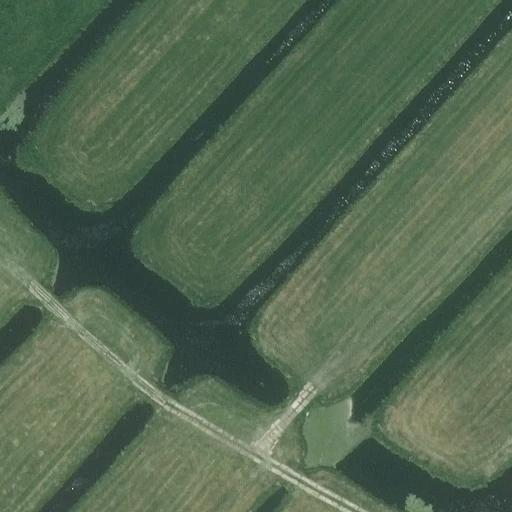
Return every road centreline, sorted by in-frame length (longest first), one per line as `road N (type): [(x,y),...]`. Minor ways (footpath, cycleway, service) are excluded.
road 1 (track): [(0,258),(164,402),(357,511)]
road 2 (track): [(253,455),(310,391),(418,308),(511,216)]
